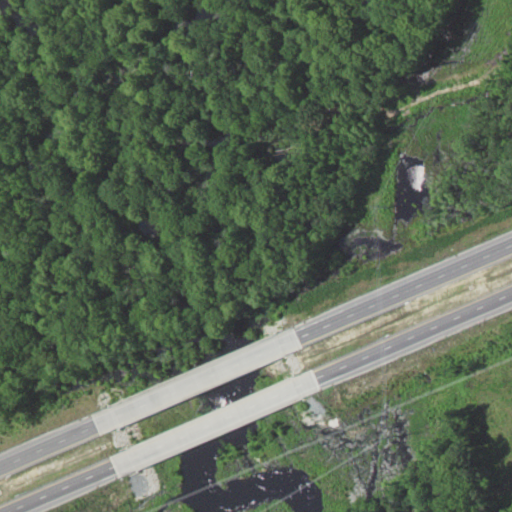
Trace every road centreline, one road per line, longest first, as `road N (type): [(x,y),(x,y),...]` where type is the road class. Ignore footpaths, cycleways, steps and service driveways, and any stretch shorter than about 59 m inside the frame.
road 1 (trunk): [(511,245),(300,338)]
road 2 (trunk): [(118,466),(319,377)]
road 3 (trunk): [(300,338),(99,426)]
road 4 (trunk): [(319,377),(511,293)]
